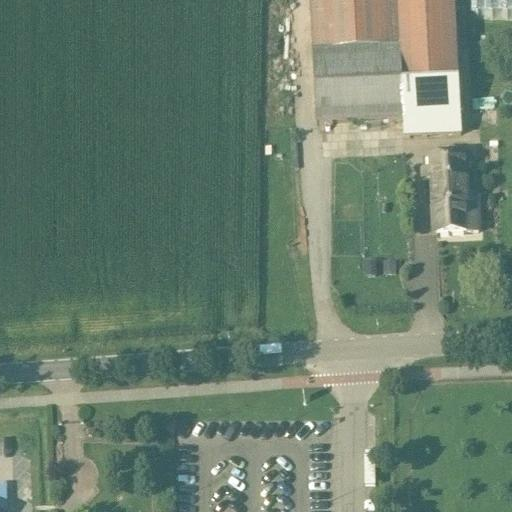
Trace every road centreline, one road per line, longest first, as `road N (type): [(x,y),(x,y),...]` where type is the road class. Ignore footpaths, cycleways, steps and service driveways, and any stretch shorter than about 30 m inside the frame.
road 1 (secondary): [(0,375),(353,352)]
road 2 (unclassified): [(355,511),(353,352)]
road 3 (secondary): [(353,352),(511,341)]
